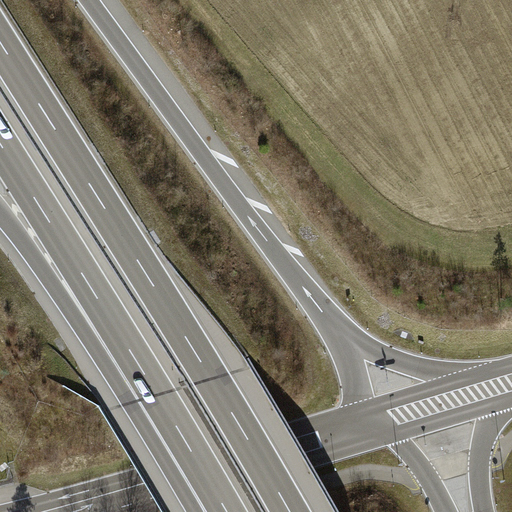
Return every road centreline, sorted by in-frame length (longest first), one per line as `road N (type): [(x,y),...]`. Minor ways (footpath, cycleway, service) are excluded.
road 1 (trunk): [(289,511),(0,40)]
road 2 (trunk): [(0,141),(228,511)]
road 3 (trunk): [(348,340),(90,0)]
road 4 (trunk): [(0,209),(131,402),(224,511)]
road 5 (secondary): [(362,427),(73,511)]
road 6 (trunk): [(506,384),(425,369),(348,340)]
road 7 (trunk): [(486,511),(481,461),(506,384)]
road 8 (secondary): [(506,384),(383,421)]
